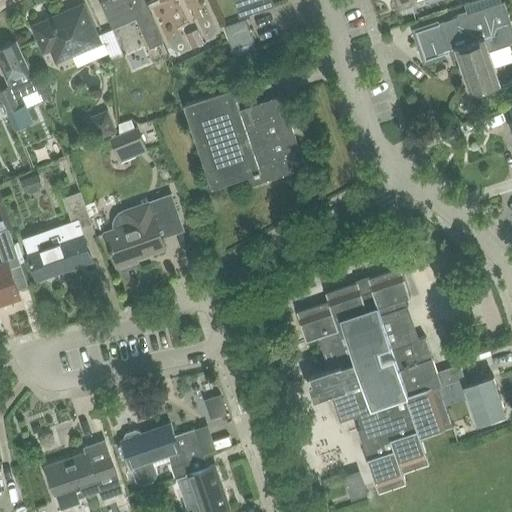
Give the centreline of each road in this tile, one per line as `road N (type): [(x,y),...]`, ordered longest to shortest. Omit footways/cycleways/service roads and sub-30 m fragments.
road 1 (residential): [(210,294),(414,179)]
road 2 (residential): [(39,356),(40,374),(59,381),(228,347)]
road 3 (residential): [(414,179),(368,129),(324,0)]
road 4 (residential): [(39,356),(46,345),(158,322),(210,294)]
road 5 (residential): [(283,511),(228,347)]
road 6 (residential): [(511,270),(414,179)]
